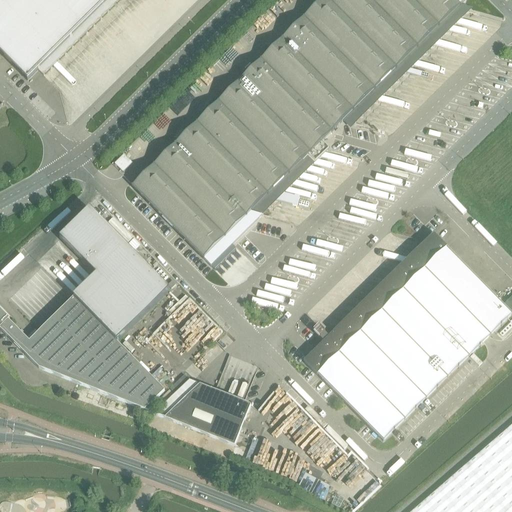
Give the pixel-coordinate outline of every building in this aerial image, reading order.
[(0,0),(0,54),(27,82),(34,89),(125,0),(0,0)] [(323,0),(176,146),(133,188),(203,260),(250,214),(263,217),(264,216),(277,203),(285,195),(326,153),(327,153),(320,151),(322,142),(343,122),(355,126),(356,125),(448,34),(469,13),(470,12),(462,10),(460,7),(459,6),(466,0),(323,0)] [(285,195),(277,203),(297,208),(299,199),(285,195)] [(164,286),(148,269),(90,210),(60,240),(97,276),(73,299),(117,343),(170,292),(169,291),(164,286)] [(511,297),(502,307),(446,250),(447,249),(434,236),(329,339),(320,330),(315,335),(324,344),(304,364),(317,377),(318,376),(383,442),(511,316),(510,315),(511,313),(511,297)] [(171,279),(164,286),(169,291),(176,284),(171,279)] [(145,412),(165,392),(117,343),(73,299),(29,343),(8,321),(10,320),(0,310),(0,330),(39,369),(145,412)] [(189,380),(184,376),(170,389),(174,394),(189,380)] [(155,416),(234,447),(251,406),(190,382),(155,416)] [(173,395),(169,391),(161,399),(165,403),(173,395)]
